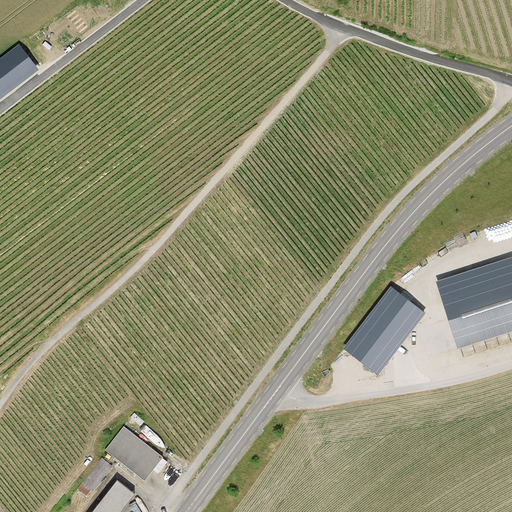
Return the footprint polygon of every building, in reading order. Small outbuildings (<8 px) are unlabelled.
[(18,49),(0,63),(0,95),(34,69),(18,49)] [(458,348),(511,330),(511,258),(437,282),(458,348)] [(425,313),(390,286),(344,347),(379,373),(425,313)] [(124,426),(105,450),(144,481),(163,457),(124,426)] [(102,457),(77,489),(87,497),(112,465),(102,457)] [(173,467),(164,460),(156,469),(165,477),(173,467)] [(119,511),(134,493),(116,480),(91,511),(119,511)]
